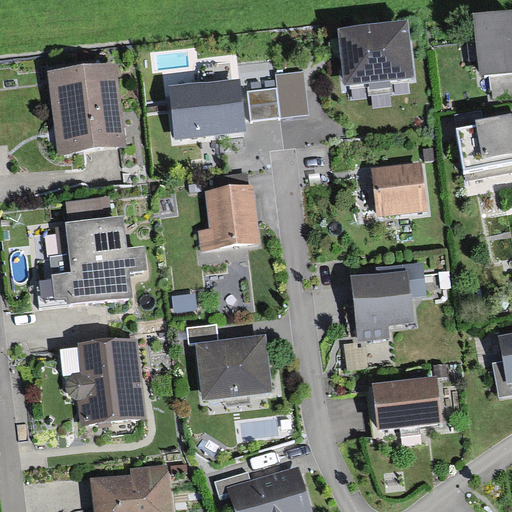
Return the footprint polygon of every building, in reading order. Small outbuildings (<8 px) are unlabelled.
[(511,18),(474,24),(481,81),(511,76),(511,18)] [(411,28),(340,36),(342,55),(346,91),(417,82),(411,28)] [(118,70),(50,79),(61,160),(129,151),(126,126),(118,70)] [(306,73),(278,77),(280,90),(284,121),(312,117),(306,73)] [(233,88),(173,94),(177,142),(247,135),(243,87),(233,88)] [(249,94),(252,124),(284,121),(280,90),(249,94)] [(511,124),(454,137),(464,182),(511,171),(511,124)] [(413,171),(372,175),(377,220),(429,214),(424,170),(413,171)] [(256,189),(206,195),(211,233),(201,235),(202,254),(261,247),(257,204),(256,189)] [(65,229),(69,260),(55,262),(57,280),(45,282),(49,309),(133,298),(130,278),(142,276),(151,275),(148,252),(130,254),(126,222),(65,229)] [(371,280),(352,282),(359,345),(392,341),(390,328),(415,325),(414,304),(429,299),(425,264),(377,270),(377,279),(371,280)] [(221,345),(219,326),(186,330),(188,349),(197,348),(221,345)] [(221,345),(197,348),(204,405),(275,397),(269,340),(235,344),(221,345)] [(511,340),(500,343),(504,362),(493,364),(501,403),(511,400),(511,340)] [(136,343),(80,350),(81,353),(84,378),(76,379),(70,385),(69,392),(71,399),(79,403),(82,428),(147,419),(144,401),(136,343)] [(84,378),(81,353),(61,354),(66,406),(79,403),(71,399),(69,392),(70,385),(76,379),(84,378)] [(439,384),(378,390),(379,404),(382,433),(444,427),(439,384)] [(132,478),(92,483),(95,511),(174,511),(168,465),(131,470),(132,474),(132,478)] [(248,475),(217,485),(222,500),(230,497),(234,511),(316,511),(303,469),(260,483),(251,485),(248,475)]
